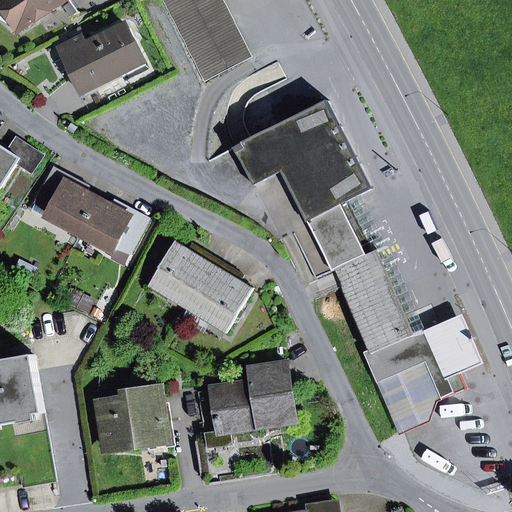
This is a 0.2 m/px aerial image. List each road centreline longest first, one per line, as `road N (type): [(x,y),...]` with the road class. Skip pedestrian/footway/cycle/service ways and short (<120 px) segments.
road 1 (residential): [(378,467),(273,263),(248,240),(53,141),(0,101)]
road 2 (primary): [(349,0),(511,336)]
road 3 (residential): [(95,511),(378,467)]
